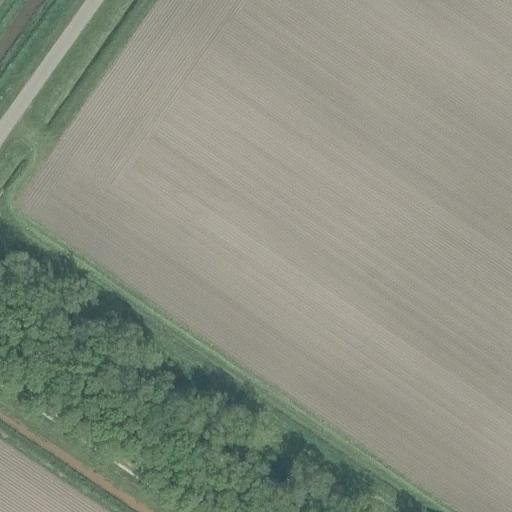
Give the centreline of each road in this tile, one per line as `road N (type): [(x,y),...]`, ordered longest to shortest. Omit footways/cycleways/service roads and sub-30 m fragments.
road 1 (track): [(0,375),(199,511)]
road 2 (unclassified): [(0,131),(93,0)]
